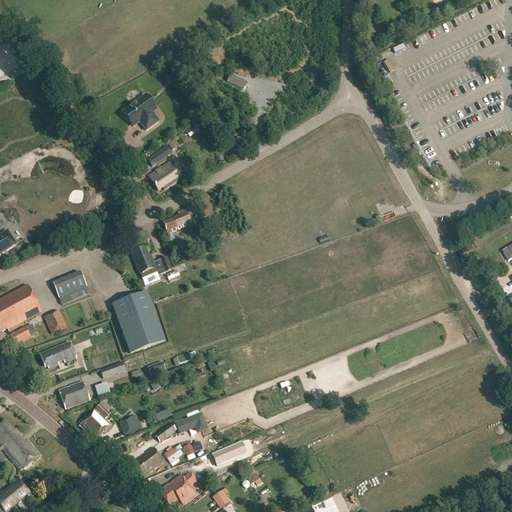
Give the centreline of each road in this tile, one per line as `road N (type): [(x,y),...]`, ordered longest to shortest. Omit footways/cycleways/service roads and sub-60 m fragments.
road 1 (unclassified): [(354,97),(511,374)]
road 2 (unclassified): [(153,213),(354,97)]
road 3 (tertiary): [(138,511),(0,387)]
road 4 (unclassified): [(153,213),(0,278)]
road 5 (unclassified): [(153,213),(78,114)]
